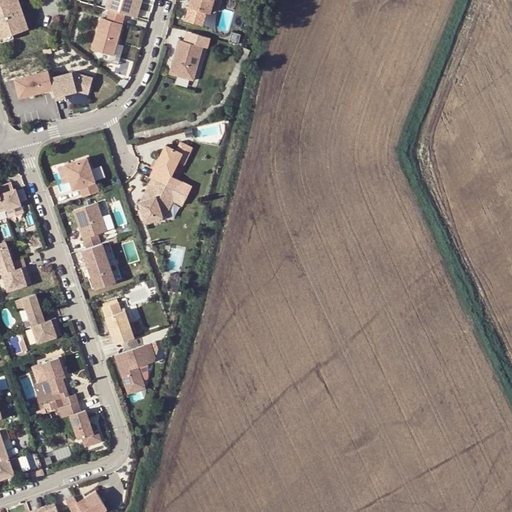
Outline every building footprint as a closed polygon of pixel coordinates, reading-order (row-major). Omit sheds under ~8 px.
[(16,0),(0,0),(0,37),(26,28),(16,0)] [(106,0),(104,8),(136,18),(138,8),(137,7),(139,0),(106,0)] [(213,30),(222,0),(193,0),(187,23),(213,30)] [(231,16),(221,16),(221,30),(231,30),(231,16)] [(126,37),(110,29),(98,49),(114,58),(120,48),(126,37)] [(198,95),(210,49),(180,41),(171,73),(180,76),(176,89),(198,95)] [(89,60),(59,70),(67,91),(96,81),(89,60)] [(48,70),(14,79),(19,96),(36,92),(52,88),(48,70)] [(187,157),(191,148),(179,143),(175,151),(164,146),(148,178),(150,179),(167,187),(172,178),(170,177),(181,155),(187,157)] [(90,184),(83,157),(62,163),(69,190),(90,184)] [(167,187),(150,179),(143,194),(150,197),(150,198),(137,203),(149,224),(171,217),(172,201),(168,200),(173,190),(167,187)] [(0,192),(0,197),(2,206),(4,210),(21,205),(15,187),(2,192),(0,192)] [(96,203),(69,211),(82,249),(96,244),(93,235),(105,231),(96,203)] [(23,207),(10,211),(11,217),(24,213),(23,207)] [(9,240),(0,243),(0,257),(5,272),(18,267),(9,240)] [(106,248),(85,256),(97,289),(118,281),(106,248)] [(18,267),(5,272),(11,289),(30,283),(27,273),(31,271),(29,264),(18,267)] [(35,281),(31,271),(27,273),(30,283),(35,281)] [(39,292),(19,299),(23,309),(29,307),(35,324),(48,319),(39,292)] [(114,304),(99,308),(112,345),(130,339),(121,312),(117,313),(114,304)] [(48,319),(35,324),(41,341),(60,335),(57,324),(61,323),(59,316),(48,319)] [(65,333),(61,323),(57,324),(60,335),(65,333)] [(33,343),(40,341),(36,327),(29,329),(33,343)] [(148,345),(112,356),(122,387),(139,382),(134,368),(152,362),(152,360),(148,345)] [(54,394),(64,391),(69,405),(74,403),(65,374),(71,372),(65,354),(43,361),(54,394)] [(99,441),(85,399),(74,403),(69,405),(59,408),(63,420),(71,418),(78,439),(85,436),(88,445),(99,441)] [(5,427),(0,428),(0,459),(8,457),(2,440),(8,437),(5,427)] [(54,451),(56,459),(72,455),(70,447),(54,451)] [(0,459),(0,479),(14,474),(8,457),(0,459)] [(33,472),(35,477),(43,474),(42,469),(33,472)] [(106,511),(117,509),(109,484),(89,489),(95,511),(106,511)] [(54,503),(44,506),(45,511),(56,507),(54,503)]
